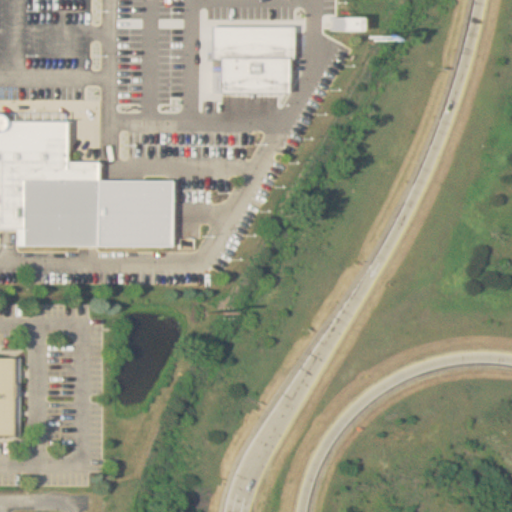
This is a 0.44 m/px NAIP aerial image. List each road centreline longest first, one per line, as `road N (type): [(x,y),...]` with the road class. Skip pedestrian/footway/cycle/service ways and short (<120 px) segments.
road 1 (motorway): [(479,0),(458,92),(415,197),(281,415),(235,511)]
road 2 (motorway): [(297,511),(322,441),(374,390),(441,359),(511,353)]
